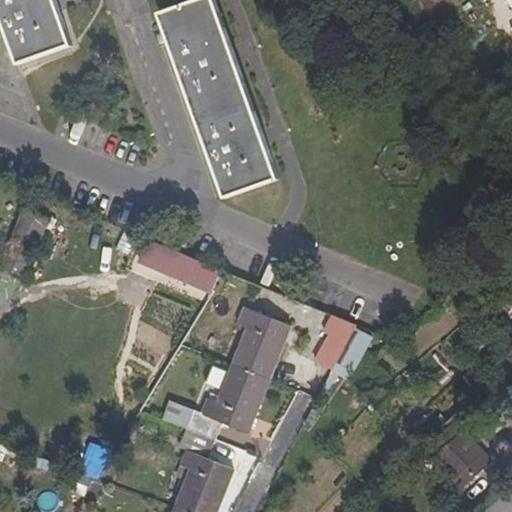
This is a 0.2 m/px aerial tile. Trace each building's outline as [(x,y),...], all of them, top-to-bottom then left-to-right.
[(55,0),(0,0),(0,14),(18,65),(72,46),(55,0)] [(214,0),(198,0),(159,14),(226,198),(279,178),(214,0)] [(49,220),(24,209),(0,265),(25,276),(49,220)] [(215,294),(225,271),(176,251),(166,272),(215,294)] [(233,365),(269,380),(290,329),(243,309),(236,326),(248,330),(233,365)] [(340,365),(354,372),(374,337),(359,329),(340,365)] [(320,363),(333,371),(348,344),(333,337),(320,363)] [(247,433),(269,380),(233,365),(219,404),(207,399),(202,415),(222,423),(247,433)] [(511,369),(502,378),(511,389),(511,369)] [(187,428),(215,440),(222,423),(202,415),(193,411),(187,428)] [(476,441),(457,420),(428,445),(448,466),(476,441)] [(207,459),(215,440),(187,428),(179,449),(188,452),(207,459)] [(496,463),(476,441),(448,466),(468,489),(496,463)] [(113,455),(99,450),(90,473),(103,479),(113,455)] [(180,508),(188,511),(217,511),(234,469),(207,459),(188,452),(182,469),(193,472),(180,508)]
